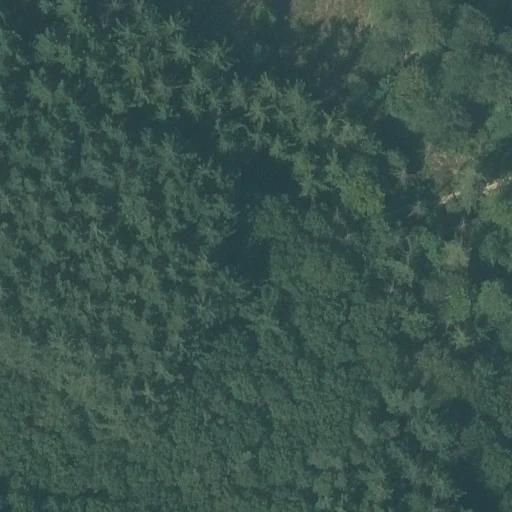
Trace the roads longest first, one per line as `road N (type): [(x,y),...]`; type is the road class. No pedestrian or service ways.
road 1 (track): [(317,223),(155,152),(0,45)]
road 2 (track): [(317,223),(393,336),(454,511)]
road 3 (track): [(511,181),(317,223)]
road 4 (track): [(511,322),(429,435)]
